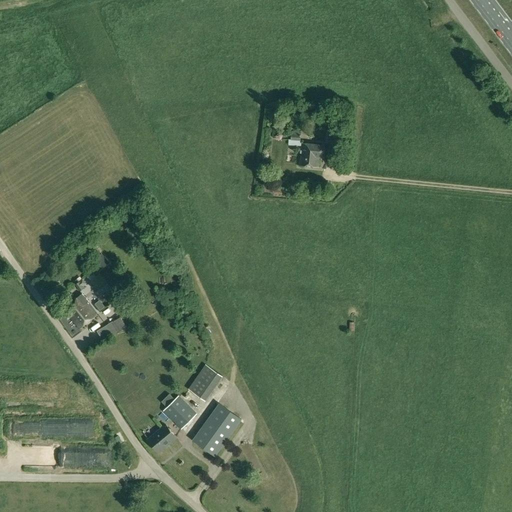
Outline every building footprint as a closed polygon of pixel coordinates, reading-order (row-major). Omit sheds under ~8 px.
[(332,143),(342,144),(343,129),(333,128),(327,127),(326,141),(332,142),(332,143)] [(288,145),(298,146),(298,140),(300,141),(301,132),(292,132),(291,139),(289,139),(288,145)] [(300,165),(318,167),(320,156),(324,157),(325,145),(302,143),(300,165)] [(109,263),(102,253),(93,260),(100,270),(109,263)] [(75,285),(80,291),(85,288),(83,286),(86,284),(83,279),(75,285)] [(71,316),(79,327),(96,315),(87,303),(89,301),(82,293),(60,310),(67,319),(71,316)] [(100,301),(95,304),(100,310),(104,307),(100,301)] [(106,325),(112,335),(122,329),(115,319),(106,325)] [(205,364),(188,389),(205,401),(222,376),(205,364)] [(197,413),(179,395),(163,411),(181,429),(197,413)] [(220,403),(193,440),(215,455),(241,419),(220,403)] [(148,440),(158,453),(177,438),(166,425),(148,440)]
